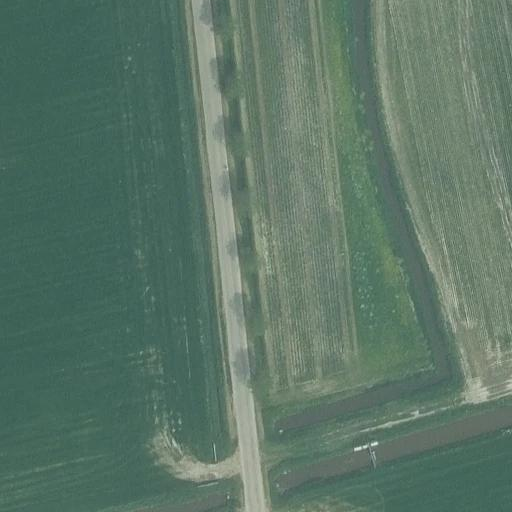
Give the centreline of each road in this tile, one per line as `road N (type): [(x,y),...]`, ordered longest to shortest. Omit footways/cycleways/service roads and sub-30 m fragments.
road 1 (unclassified): [(254,511),(193,0)]
road 2 (track): [(376,0),(375,34),(401,167),(475,397),(478,405),(511,395)]
road 3 (track): [(248,462),(475,397)]
